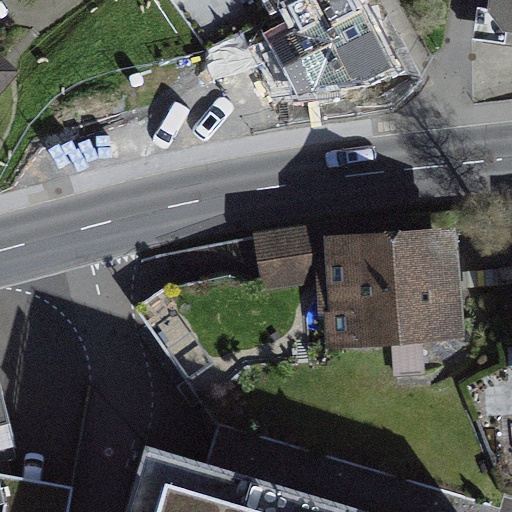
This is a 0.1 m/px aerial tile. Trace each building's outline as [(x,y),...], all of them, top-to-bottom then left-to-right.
[(237,0),(245,13),(270,0),(294,0),(318,46),(298,56),(318,95),(403,51),(376,0),(237,0)] [(0,69),(0,101),(16,84),(0,69)] [(451,236),(383,243),(394,354),(462,347),(451,236)] [(383,243),(315,249),(326,360),(394,354),(383,243)] [(0,383),(0,423),(10,421),(0,383)] [(123,511),(479,511),(211,430),(197,481),(138,462),(123,511)] [(73,511),(81,480),(22,466),(10,511),(73,511)]
